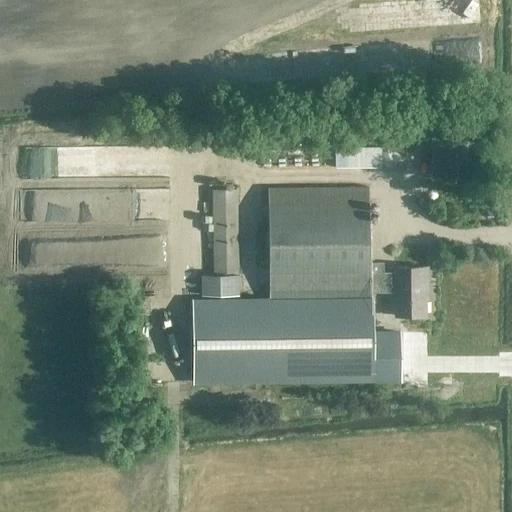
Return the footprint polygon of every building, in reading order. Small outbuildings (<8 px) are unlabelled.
[(30,160),(130,158),(130,135),(29,137),(30,160)] [(380,144),(261,145),(261,166),(380,165),(380,144)] [(92,167),(45,168),(46,177),(30,178),(31,211),(93,210),(92,167)] [(151,178),(159,274),(178,273),(174,222),(178,221),(174,176),(151,178)] [(268,297),(192,298),(193,380),(373,377),(371,296),(369,296),(369,290),(394,290),(394,314),(425,314),(425,289),(427,289),(427,265),(394,265),(394,271),(382,271),(382,261),(369,261),(368,186),(268,186),(268,297)] [(212,188),(214,273),(237,272),(235,188),(212,188)] [(201,273),(201,290),(238,289),(237,272),(214,273),(201,273)]
